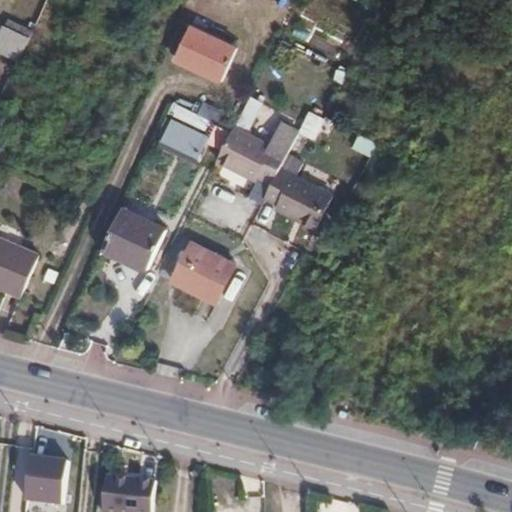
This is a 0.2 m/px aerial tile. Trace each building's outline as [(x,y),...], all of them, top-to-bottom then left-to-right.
[(301,16),(294,36),(309,41),(316,21),(301,16)] [(0,49),(22,59),(32,36),(7,25),(0,40),(0,49)] [(239,47),(193,26),(178,59),(224,79),(239,47)] [(252,131),(265,104),(252,97),(238,124),(252,131)] [(310,111),(300,133),(323,144),(333,121),(310,111)] [(277,173),(280,167),(288,153),(299,131),(281,122),(270,144),(235,127),(217,161),(243,175),(245,169),(259,176),(272,182),(277,173)] [(215,144),(181,127),(171,147),(205,164),(215,144)] [(369,157),(377,145),(361,134),(353,147),(369,157)] [(290,215),(316,227),(323,214),(334,193),(280,167),(277,173),(272,182),(265,196),(280,203),(293,209),(290,215)] [(245,169),(243,175),(257,182),(259,176),(245,169)] [(277,209),(290,215),(293,209),(280,203),(277,209)] [(122,212),(104,251),(149,273),(169,234),(122,212)] [(43,254),(0,235),(0,285),(25,296),(43,254)] [(235,265),(191,241),(172,277),(216,300),(235,265)] [(65,459),(30,455),(25,499),(60,504),(65,459)] [(149,511),(153,479),(106,474),(102,511),(149,511)]
